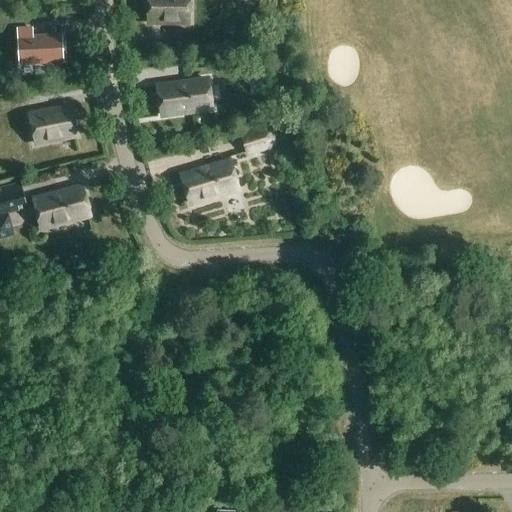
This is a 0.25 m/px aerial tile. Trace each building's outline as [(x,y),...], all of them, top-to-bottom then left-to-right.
[(188,0),(147,0),(148,22),(188,22),(188,0)] [(18,30),(18,37),(17,37),(19,64),(62,62),(60,35),(32,37),(32,29),(18,30)] [(157,87),(161,116),(211,109),(206,80),(157,87)] [(35,144),(74,136),(69,107),(29,115),(35,144)] [(240,134),(247,158),(281,148),(273,124),(240,134)] [(181,176),(189,204),(237,190),(228,161),(181,176)] [(41,229),(89,216),(81,187),(33,200),(41,229)] [(2,191),(0,191),(0,215),(9,213),(2,191)]
